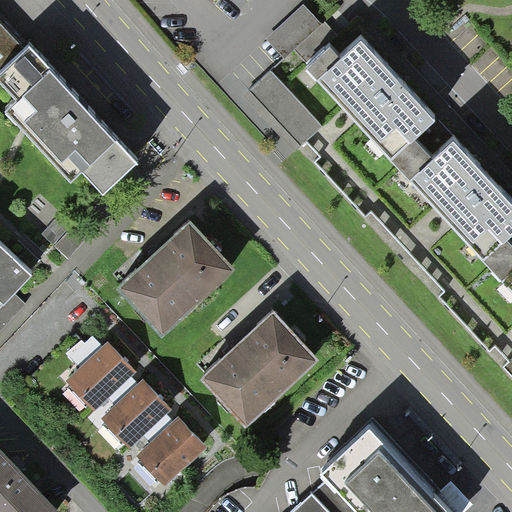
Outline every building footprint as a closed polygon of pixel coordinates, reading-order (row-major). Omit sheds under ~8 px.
[(318,79),(342,58),(332,46),(343,36),(311,0),(255,51),(272,71),(294,52),(318,79)] [(0,71),(26,48),(0,20),(0,71)] [(398,76),(363,38),(342,58),(318,79),(511,287),(511,240),(510,239),(511,237),(511,198),(486,171),(455,137),(434,156),(418,138),(438,120),(398,76)] [(32,42),(26,48),(0,71),(0,75),(20,97),(8,109),(73,179),(86,167),(107,190),(141,158),(32,42)] [(324,127),(272,71),(249,93),(301,149),(309,141),(324,127)] [(235,268),(191,220),(120,284),(164,332),(235,268)] [(0,235),(0,304),(35,268),(0,235)] [(319,357),(276,311),(205,376),(248,422),(319,357)] [(136,454),(165,484),(205,447),(192,432),(178,418),(172,423),(166,415),(172,410),(158,395),(144,380),(138,386),(130,378),(136,373),(122,358),(108,343),(65,383),(94,413),(109,399),(116,406),(102,418),(130,448),(144,435),(149,442),(136,454)] [(374,425),(366,417),(318,463),(327,473),(363,511),(454,511),(456,511),(426,480),(437,469),(385,414),(374,425)] [(56,511),(60,510),(0,445),(0,511),(56,511)] [(363,511),(327,473),(284,511),(363,511)]
